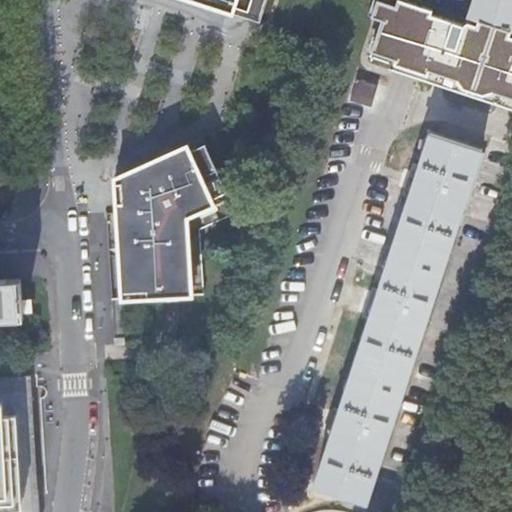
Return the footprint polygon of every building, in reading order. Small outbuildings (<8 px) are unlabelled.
[(196,0),(260,20),(266,0),(196,0)] [(511,36),(509,35),(477,24),(466,25),(442,17),(433,14),(434,9),(426,6),(407,0),(400,0),(399,4),(385,0),(380,0),(376,14),(387,18),(381,36),(376,50),(396,56),(400,57),(399,62),(420,69),(432,72),(433,69),(440,72),(449,75),(461,79),(467,87),(487,94),(496,90),(508,94),(511,95),(511,36)] [(480,17),(477,24),(509,35),(511,27),(511,10),(481,0),(474,0),(470,14),(480,17)] [(511,0),(481,0),(511,10),(511,0)] [(372,48),(376,50),(381,36),(377,34),(372,48)] [(418,73),(420,69),(399,62),(400,57),(396,56),(393,65),(405,69),(418,73)] [(467,90),(467,87),(461,79),(449,75),(446,83),(467,90)] [(505,102),(508,94),(496,90),(487,94),(486,96),(505,102)] [(486,150),(430,131),(421,157),(423,158),(416,178),(410,196),(409,196),(391,250),(392,251),(375,303),(338,415),(316,484),(365,500),(442,268),(443,268),(456,231),(454,231),(457,220),(462,221),(486,150)] [(121,298),(204,293),(201,229),(237,212),(203,136),(114,177),(114,183),(120,183),(121,191),(121,202),(115,202),(121,298)] [(25,313),(24,300),(23,279),(0,279),(0,319),(25,318),(25,313)] [(34,299),(24,300),(25,313),(35,312),(34,299)] [(0,511),(9,511),(9,510),(23,510),(22,496),(39,495),(32,375),(0,376),(0,511)] [(9,510),(9,511),(40,511),(39,495),(22,496),(23,510),(9,510)]
